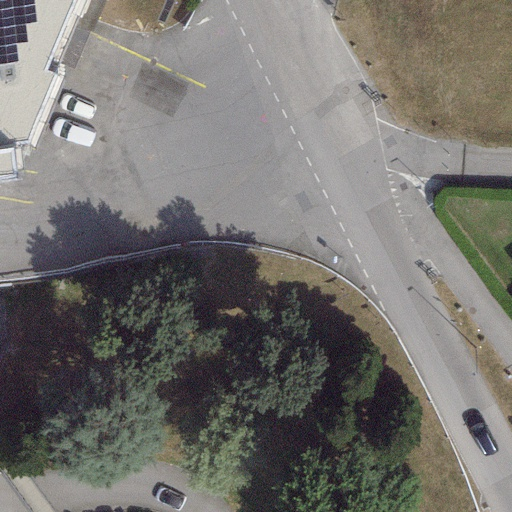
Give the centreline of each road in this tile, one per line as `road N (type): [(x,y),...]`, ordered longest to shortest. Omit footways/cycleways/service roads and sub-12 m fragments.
road 1 (unclassified): [(509,511),(330,135)]
road 2 (residential): [(511,350),(447,254),(330,135)]
road 3 (unclassified): [(330,135),(257,0)]
